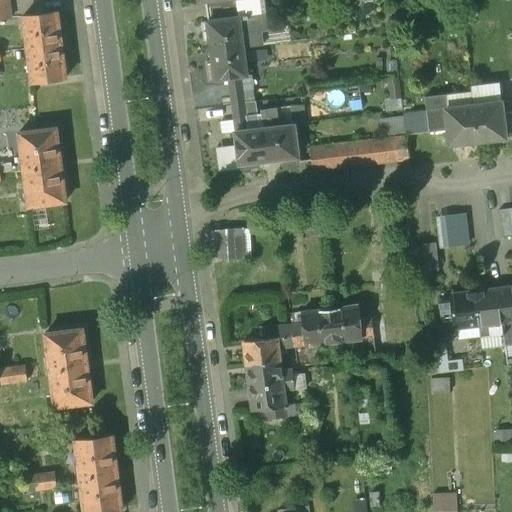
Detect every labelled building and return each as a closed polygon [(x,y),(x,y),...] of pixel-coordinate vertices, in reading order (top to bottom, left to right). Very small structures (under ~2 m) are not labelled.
[(8,0),(0,0),(0,19),(11,18),(8,0)] [(236,0),(238,18),(239,18),(242,49),(261,47),(258,26),(264,26),(260,0),(236,0)] [(57,11),(23,16),(27,49),(61,45),(57,11)] [(238,18),(206,22),(200,23),(203,41),(209,40),(210,52),(242,49),(239,18),(238,18)] [(61,45),(27,49),(31,82),(65,78),(61,45)] [(242,49),(210,52),(211,63),(205,63),(207,82),(213,81),(227,80),(239,78),(246,77),(242,49)] [(239,78),(227,80),(231,106),(243,105),(239,78)] [(499,83),(471,86),(473,103),(501,100),(499,83)] [(446,93),(425,96),(429,131),(448,129),(445,107),(447,106),(446,93)] [(501,100),(473,103),(478,139),(506,135),(504,123),(503,111),(501,100)] [(447,106),(445,107),(448,129),(450,142),(478,139),(473,103),(447,106)] [(243,105),(231,106),(235,133),(247,131),(243,105)] [(303,106),(291,107),(292,121),(305,119),(303,106)] [(421,110),(403,112),(405,134),(424,132),(421,110)] [(511,110),(503,111),(504,123),(511,121),(511,110)] [(268,121),(262,122),(263,129),(273,128),(272,121),(268,121)] [(306,124),(293,126),(297,154),(309,152),(309,148),(306,124)] [(273,128),(263,129),(267,161),(280,160),(280,166),(298,164),(297,158),(297,157),(297,154),(293,126),(273,128)] [(56,127),(18,132),(28,206),(65,201),(56,127)] [(235,133),(239,165),(240,171),(259,169),(258,163),(267,161),(263,129),(247,131),(235,133)] [(406,136),(393,138),(396,161),(408,159),(406,136)] [(393,138),(381,139),(384,162),(396,161),(393,138)] [(381,139),(357,142),(360,165),(384,162),(381,139)] [(357,142),(345,144),(348,167),(360,165),(357,142)] [(345,144),(333,145),(336,168),(348,167),(345,144)] [(333,145),(309,148),(309,152),(312,171),(336,168),(333,145)] [(464,210),(437,213),(440,245),(468,242),(464,210)] [(246,231),(226,232),(213,233),(215,260),(247,258),(246,231)] [(434,239),(420,241),(424,268),(437,267),(434,239)] [(511,286),(497,288),(501,322),(511,320),(511,286)] [(497,288),(474,291),(478,324),(501,322),(497,288)] [(474,291),(451,294),(453,307),(455,327),(478,324),(474,291)] [(357,306),(300,313),(302,323),(305,345),(361,338),(359,318),(357,306)] [(453,307),(442,308),(445,328),(455,327),(453,307)] [(383,316),(372,317),(374,336),(375,351),(386,350),(383,316)] [(372,317),(359,318),(361,338),(374,336),(372,317)] [(511,320),(501,322),(502,334),(504,345),(511,344),(511,320)] [(501,322),(478,324),(480,336),(502,334),(501,322)] [(302,323),(261,328),(263,340),(264,351),(277,349),(305,345),(302,323)] [(82,328),(45,333),(54,407),(92,402),(82,328)] [(263,340),(243,342),(246,366),(279,361),(277,349),(264,351),(263,340)] [(279,361),(246,366),(249,388),(282,383),(280,371),(279,361)] [(25,365),(0,368),(0,377),(1,384),(27,381),(25,365)] [(291,370),(280,371),(282,383),(283,392),(294,390),(292,375),(291,370)] [(302,374),(292,375),(294,390),(304,389),(302,374)] [(282,383),(249,388),(252,411),(264,409),(285,407),(285,406),(283,392),(282,383)] [(295,404),(285,406),(285,407),(286,418),(296,416),(295,404)] [(285,407),(264,409),(265,420),(286,418),(285,407)] [(112,435),(74,440),(83,511),(94,511),(121,508),(112,435)] [(55,472),(28,475),(30,491),(57,487),(55,472)] [(462,511),(461,489),(437,490),(437,511),(462,511)]
